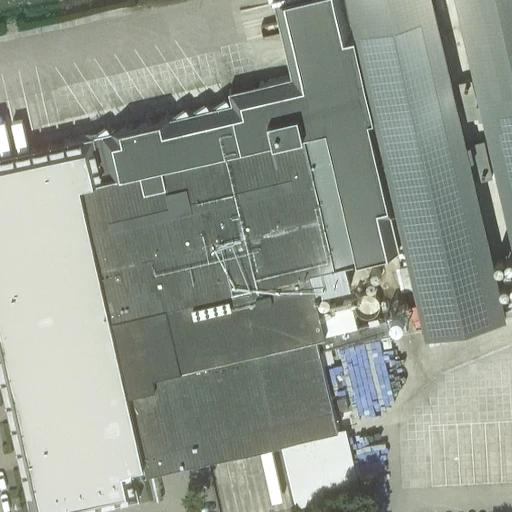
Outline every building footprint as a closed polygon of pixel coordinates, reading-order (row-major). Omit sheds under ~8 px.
[(274,0),(295,87),(92,134),(102,177),(295,133),(305,131),(336,264),(399,249),(369,118),(375,116),(348,0),(274,0)] [(432,0),(350,0),(427,333),(505,315),(432,0)] [(511,0),(460,0),(511,227),(511,0)] [(80,137),(0,155),(0,380),(29,509),(136,484),(131,465),(144,462),(147,473),(205,460),(267,446),(278,444),(339,430),(320,349),(352,341),(352,299),(319,307),(311,270),(336,264),(305,131),(295,133),(94,189),(80,137)] [(511,425),(481,427),(484,483),(511,481),(511,425)] [(427,486),(457,485),(458,494),(473,493),(472,462),(470,462),(468,427),(436,428),(437,436),(425,437),(427,486)]
